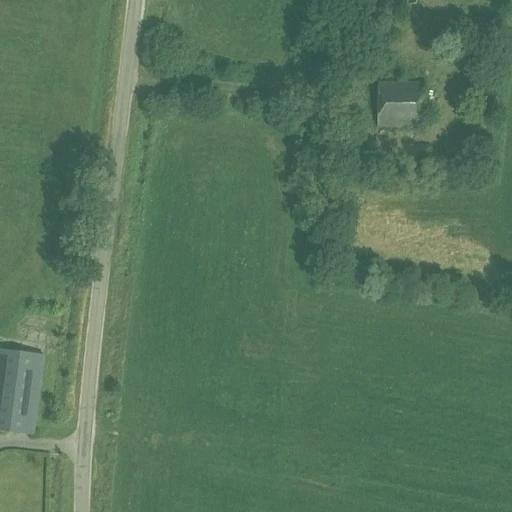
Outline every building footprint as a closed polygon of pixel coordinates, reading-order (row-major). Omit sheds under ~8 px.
[(378,126),(424,127),(425,83),(379,82),(378,126)] [(31,302),(29,325),(40,326),(42,303),(31,302)] [(0,430),(34,435),(45,355),(0,348),(0,430)] [(18,435),(16,454),(39,456),(42,438),(18,435)] [(70,511),(81,511),(80,497),(69,498),(70,511)]
